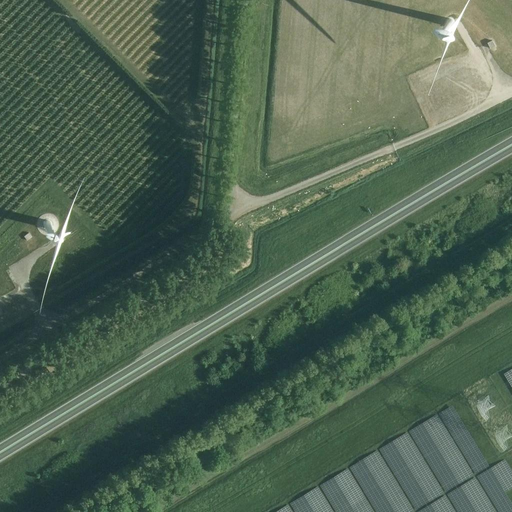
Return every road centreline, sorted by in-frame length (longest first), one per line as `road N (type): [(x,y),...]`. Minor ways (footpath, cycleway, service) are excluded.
road 1 (trunk): [(511,146),(0,453)]
road 2 (unclassified): [(0,385),(214,247),(226,209),(244,0)]
